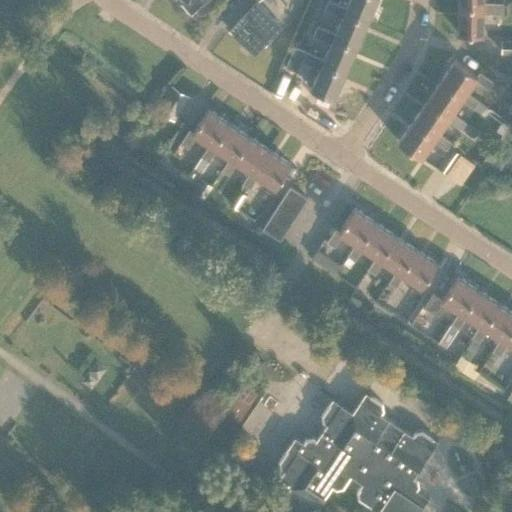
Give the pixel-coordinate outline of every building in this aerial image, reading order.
[(202,0),(183,0),(191,10),(202,0)] [(283,22),(259,0),(255,0),(230,27),(255,51),(283,22)] [(343,15),(336,30),(335,33),(357,43),(368,17),(346,8),(347,5),(335,0),(327,0),(325,7),(343,15)] [(346,8),(368,17),(375,0),(348,0),(347,5),(346,8)] [(504,0),(484,0),(484,3),(460,2),(460,30),(484,30),(484,10),(504,10),(504,0)] [(346,68),(357,43),(335,33),(336,30),(329,27),(332,19),(322,14),(314,32),(331,40),(325,55),(323,58),(346,68)] [(511,37),(502,37),(502,51),(511,51),(511,37)] [(335,95),(346,68),(323,58),(325,55),(295,43),(286,64),(298,69),(302,59),(320,66),(312,85),(335,95)] [(485,84),(485,85),(488,87),(497,94),(506,82),(496,75),(494,78),(482,70),(479,73),(457,57),(442,77),(465,93),(468,90),(476,78),(485,84)] [(490,106),(477,96),(468,90),(465,93),(442,77),(428,97),(451,114),(454,110),(462,98),(484,113),(490,106)] [(190,93),(171,81),(155,107),(174,118),(190,93)] [(438,133),(440,130),(448,119),(460,127),(461,126),(472,134),(477,127),(454,110),(451,114),(428,97),(414,117),(438,133)] [(209,158),(217,146),(214,144),(229,120),(208,106),(194,128),(190,126),(173,151),(180,156),(196,132),(210,141),(202,153),(209,158)] [(452,139),(440,130),(438,133),(414,117),(399,138),(422,155),(435,138),(447,146),(452,139)] [(214,144),(217,146),(230,154),(222,167),(229,172),(238,159),(234,157),(250,134),(229,120),(214,144)] [(270,147),(250,134),(234,157),(238,159),(251,168),(243,180),(250,185),(259,172),(255,170),(270,147)] [(451,144),(437,164),(460,180),(474,160),(451,144)] [(255,170),(259,172),(276,184),(291,161),(270,147),(255,170)] [(203,168),(209,158),(202,153),(195,163),(203,168)] [(212,184),(200,176),(194,186),(205,194),(212,184)] [(290,183),(284,194),(301,206),(309,195),(290,183)] [(247,193),(240,188),(231,202),(238,207),(247,193)] [(284,194),(277,204),(294,216),(301,206),(284,194)] [(287,226),(294,216),(277,204),(270,214),(287,226)] [(342,232),(356,240),(359,243),(375,218),(354,205),(340,227),(336,225),(327,239),(335,244),(342,232)] [(280,236),(287,226),(270,214),(263,225),(280,236)] [(359,243),(356,240),(347,253),(349,254),(344,261),(350,265),(363,245),(377,253),(380,256),(396,231),(375,218),(359,243)] [(417,245),(396,231),(380,256),(377,253),(362,276),(369,281),(384,258),(398,267),(401,269),(417,245)] [(438,259),(417,245),(401,269),(398,267),(389,280),(396,284),(405,271),(422,282),(438,259)] [(341,264),(333,258),(327,266),(335,272),(341,264)] [(446,299),(459,307),(463,310),(478,286),(458,273),(444,296),(433,289),(424,303),(436,311),(438,312),(446,299)] [(459,307),(451,321),(458,325),(467,312),(480,321),(483,323),(498,299),(478,286),(463,310),(459,307)] [(480,321),(472,334),(479,339),(480,339),(488,326),(501,334),(504,336),(511,323),(511,307),(498,299),(483,323),(480,321)] [(450,339),(458,325),(451,321),(442,334),(438,340),(446,345),(450,339)] [(511,323),(504,336),(501,334),(492,348),(500,353),(509,339),(511,341),(511,323)] [(465,345),(472,350),(478,342),(470,337),(465,345)] [(414,472),(439,436),(423,425),(415,426),(412,431),(382,411),(384,408),(383,400),(367,390),(354,409),(334,395),(323,411),(325,419),(328,421),(318,437),(314,434),(307,435),(304,439),(296,434),(280,458),(281,465),(285,468),(279,476),(291,484),(279,503),(292,511),(302,511),(305,508),(310,511),(313,511),(334,483),(337,485),(344,484),(352,472),(362,478),(357,486),(358,494),(377,507),(373,511),(415,511),(428,494),(417,486),(419,483),(417,475),(414,472)] [(455,437),(462,426),(446,415),(439,426),(455,437)]
